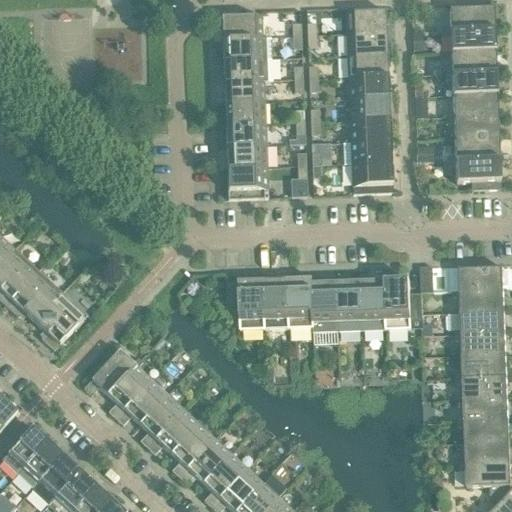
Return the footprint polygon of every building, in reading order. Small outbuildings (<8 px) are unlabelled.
[(494,33),(493,13),(493,10),(449,12),(450,30),(442,30),(442,35),(494,33)] [(386,36),(385,14),(345,15),(346,38),(386,36)] [(261,41),(260,19),(220,20),(221,43),(261,41)] [(301,40),(300,27),(291,27),(292,40),(301,40)] [(315,39),(315,27),(306,27),(307,40),(315,39)] [(494,54),(494,33),(442,35),(442,39),(450,39),(450,56),(494,54)] [(387,58),(386,36),(346,38),(347,60),(387,58)] [(316,52),(315,39),(307,40),(307,52),(316,52)] [(301,52),(301,40),(292,40),(292,53),(301,52)] [(270,41),(261,41),(221,43),(222,64),(271,62),(270,41)] [(495,76),(494,54),(450,56),(451,73),(443,73),(443,78),(495,76)] [(388,80),(387,58),(347,60),(348,81),(388,80)] [(223,86),(263,84),(272,84),(271,62),(222,64),(223,86)] [(302,83),(302,70),(293,71),(293,83),(302,83)] [(317,82),(317,70),(308,70),(308,83),(317,82)] [(496,97),(495,76),(443,78),(444,83),(451,82),(452,99),(496,97)] [(388,101),(388,80),(348,81),(348,103),(388,101)] [(318,95),(317,82),(308,83),(309,95),(318,95)] [(303,95),(302,83),(293,83),(294,96),(303,95)] [(224,107),(264,106),(263,84),(223,86),(224,107)] [(497,119),(496,97),(452,99),(453,116),(445,116),(445,121),(497,119)] [(389,123),(388,101),(348,103),(349,124),(389,123)] [(264,127),(264,106),(224,107),(224,129),(264,127)] [(304,126),(303,113),(294,114),(295,127),(304,126)] [(319,126),(318,113),(309,113),(310,126),(319,126)] [(498,141),(497,119),(445,121),(445,126),(453,126),(454,142),(498,141)] [(390,144),(389,123),(349,124),(350,146),(390,144)] [(304,139),(304,126),(295,127),(295,139),(304,139)] [(319,138),(319,126),(310,126),(310,138),(319,138)] [(265,149),(264,127),(224,129),(225,151),(265,149)] [(499,162),(498,141),(454,142),(454,159),(447,159),(447,164),(499,162)] [(391,166),(390,144),(350,146),(342,146),(343,168),(351,168),(391,166)] [(266,171),(265,149),(225,151),(226,172),(266,171)] [(320,169),(320,156),(311,156),(311,169),(320,169)] [(305,169),(305,157),(296,157),(296,170),(305,169)] [(499,182),(499,162),(447,164),(447,169),(455,169),(455,186),(470,186),(470,194),(500,193),(499,182)] [(392,196),(391,173),(391,166),(351,168),(352,190),(352,198),(392,196)] [(306,182),(305,169),(296,170),(297,182),(306,182)] [(321,181),(320,169),(311,169),(312,182),(321,181)] [(267,202),(266,171),(226,172),(227,204),(267,202)] [(0,267),(14,252),(0,238),(0,267)] [(0,304),(5,310),(38,274),(14,252),(0,267),(0,304)] [(434,296),(433,271),(420,272),(421,297),(434,296)] [(504,293),(503,274),(503,271),(459,273),(459,290),(452,290),(452,295),(504,293)] [(34,326),(62,296),(38,274),(5,310),(18,321),(23,316),(34,326)] [(289,332),(287,277),(287,282),(272,283),(272,278),(263,278),(265,333),(289,332)] [(313,331),(311,281),(296,282),(296,277),(287,277),(289,332),(313,331)] [(265,333),(263,278),(262,278),(263,283),(248,284),(248,279),(238,279),(238,285),(226,286),(228,315),(240,315),(240,334),(265,333)] [(423,322),(422,297),(410,297),(409,282),(393,283),(393,278),(385,279),(386,333),(411,332),(411,322),(423,322)] [(362,334),(360,279),(359,280),(359,284),(345,285),(344,280),(336,280),(338,335),(362,334)] [(386,333),(385,279),(383,279),(384,283),(369,284),(368,279),(360,279),(362,334),(386,333)] [(338,335),(336,280),(335,280),(335,285),(320,286),(320,281),(311,281),(313,331),(313,336),(338,335)] [(504,315),(504,293),(452,295),(452,300),(460,300),(460,316),(504,315)] [(53,354),(86,319),(62,296),(34,326),(45,336),(40,342),(53,354)] [(505,337),(504,315),(460,316),(461,333),(453,334),(453,338),(505,337)] [(506,358),(505,337),(453,338),(453,344),(461,343),(462,359),(506,358)] [(107,399),(140,363),(138,361),(132,367),(118,354),(82,392),(90,400),(95,394),(95,391),(98,391),(107,399)] [(507,380),(506,358),(462,359),(462,377),(455,377),(455,382),(507,380)] [(115,422),(151,384),(137,371),(142,366),(140,363),(107,399),(115,407),(116,411),(112,411),(108,415),(115,422)] [(508,402),(507,380),(455,382),(455,387),(463,387),(463,404),(508,402)] [(139,428),(166,398),(151,384),(115,422),(122,429),(126,424),(126,421),(130,420),(139,428)] [(147,452),(182,413),(166,398),(139,428),(147,436),(148,440),(144,440),(139,445),(147,452)] [(0,434),(16,417),(6,408),(9,404),(4,399),(0,403),(0,434)] [(509,424),(508,402),(463,404),(464,420),(456,421),(457,425),(509,424)] [(170,458),(198,428),(182,413),(147,452),(154,458),(158,454),(158,450),(162,450),(170,458)] [(509,445),(509,424),(457,425),(457,430),(465,430),(465,447),(509,445)] [(178,481),(214,442),(198,428),(170,458),(179,466),(179,470),(175,470),(171,474),(178,481)] [(16,477),(50,442),(44,437),(41,440),(31,431),(1,463),(16,477)] [(32,491),(61,459),(52,450),(55,447),(50,442),(16,477),(32,491)] [(202,487),(230,457),(214,442),(178,481),(185,488),(190,483),(189,479),(193,479),(202,487)] [(510,467),(509,445),(465,447),(466,464),(458,464),(458,469),(510,467)] [(210,511),(246,472),(230,457),(202,487),(211,495),(211,499),(207,499),(203,504),(210,511)] [(54,501),(78,475),(61,459),(32,491),(30,493),(47,509),(54,501)] [(511,486),(510,467),(458,469),(458,474),(466,473),(467,491),(489,490),(490,503),(497,510),(511,493),(511,490),(511,489),(511,486)] [(228,511),(238,511),(262,487),(246,472),(210,511),(211,511),(221,511),(222,509),(225,509),(228,511)] [(65,511),(73,511),(94,490),(78,475),(54,501),(65,511)] [(267,511),(278,502),(262,487),(238,511),(267,511)] [(102,511),(113,501),(108,496),(105,499),(94,490),(73,511),(102,511)] [(511,511),(511,493),(497,510),(497,511),(496,511),(511,511)] [(118,511),(115,509),(118,506),(113,501),(102,511),(118,511)] [(288,511),(278,502),(267,511),(288,511)]
